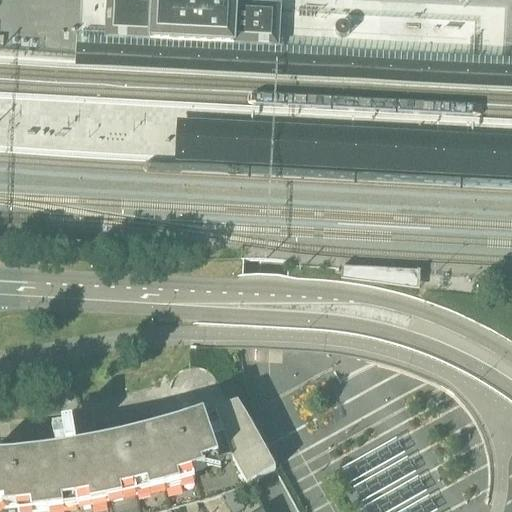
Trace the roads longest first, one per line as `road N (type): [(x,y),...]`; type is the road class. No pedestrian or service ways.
road 1 (secondary): [(0,301),(348,324),(437,349),(511,391)]
road 2 (secondary): [(511,357),(428,314),(380,300),(0,275)]
